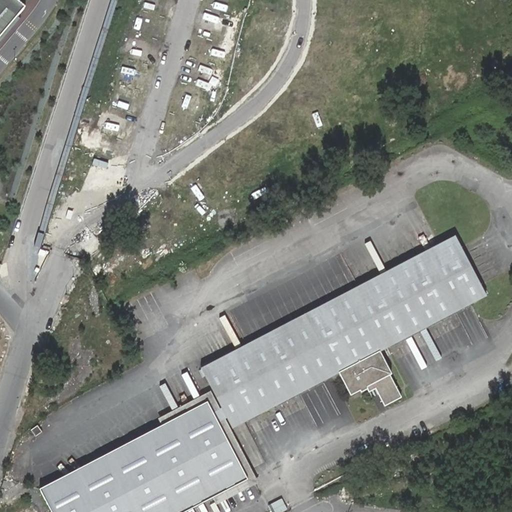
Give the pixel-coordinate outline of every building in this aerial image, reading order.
[(0,0),(0,37),(25,7),(16,0),(0,0)] [(248,341),(279,401),(337,370),(349,393),(359,388),(360,390),(366,386),(364,383),(371,380),(374,386),(383,404),(400,395),(388,373),(390,372),(378,349),(485,294),(454,234),(248,341)] [(231,426),(279,401),(248,341),(200,366),(222,410),(225,413),(231,426)] [(49,376),(46,386),(55,389),(58,379),(49,376)] [(368,390),(374,386),(371,380),(364,383),(366,386),(368,390)] [(207,402),(40,489),(51,511),(186,511),(248,480),(215,418),(213,414),(207,402)] [(213,414),(215,418),(225,413),(222,410),(213,414)] [(42,432),(37,425),(31,430),(35,437),(42,432)]
